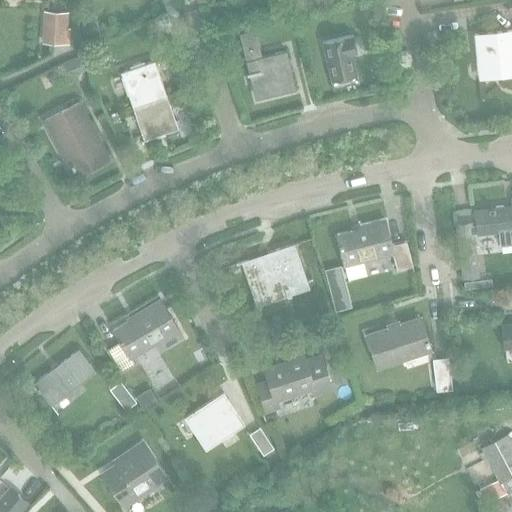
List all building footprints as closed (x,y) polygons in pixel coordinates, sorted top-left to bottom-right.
[(64,43),(65,11),(45,10),(43,42),(64,43)] [(275,92),(295,87),(285,48),(261,54),(254,27),(237,31),(247,71),(245,72),(245,75),(251,73),(256,91),(274,86),(275,92)] [(499,75),(511,73),(511,38),(511,29),(473,33),(477,69),(498,67),(499,75)] [(351,51),(356,49),(352,33),(321,41),(331,80),(357,74),(351,51)] [(87,71),(97,66),(90,50),(80,55),(87,71)] [(132,105),(166,92),(154,59),(120,71),(132,105)] [(166,92),(132,105),(144,139),(178,127),(166,92)] [(77,174),(108,158),(78,101),(44,119),(59,148),(62,146),(77,174)] [(471,222),(456,224),(462,275),(477,273),(475,254),(472,232),(478,231),(478,233),(496,230),(498,244),(511,242),(511,198),(511,199),(511,206),(475,211),(476,223),(472,224),(471,222)] [(396,269),(412,264),(405,240),(390,244),(383,217),(358,223),(359,226),(335,233),(344,265),(392,252),(396,269)] [(288,286),(306,280),(293,242),(267,251),(269,255),(243,260),(257,300),(285,290),(287,294),(290,293),(288,286)] [(155,340),(161,348),(171,342),(173,346),(185,339),(160,297),(133,313),(111,326),(116,336),(104,343),(122,374),(146,360),(140,349),(155,340)] [(378,366),(430,349),(419,315),(397,322),(396,319),(387,322),(388,325),(367,332),(378,366)] [(511,321),(500,323),(503,347),(511,346),(511,321)] [(50,403),(95,369),(78,347),(33,381),(50,403)] [(314,391),(331,386),(321,355),(305,360),(303,354),(296,357),(295,354),(284,357),(285,361),(265,367),(268,379),(257,382),(265,409),(278,405),(276,396),(312,385),(314,391)] [(436,390),(450,388),(447,356),(432,357),(436,390)] [(205,446),(243,422),(223,391),(185,416),(205,446)] [(262,453),(272,446),(259,426),(249,432),(262,453)] [(511,474),(511,442),(506,432),(481,446),(499,481),(511,474)] [(151,485),(166,476),(142,440),(127,450),(130,454),(103,472),(122,500),(149,482),(151,485)] [(0,511),(1,511),(17,511),(27,501),(9,485),(0,494),(0,511)]
